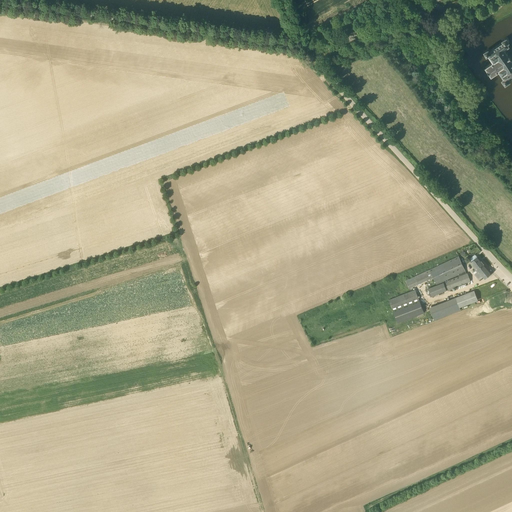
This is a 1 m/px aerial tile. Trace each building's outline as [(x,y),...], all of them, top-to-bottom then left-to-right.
[(509,45),(508,43),(510,42),(507,37),(502,40),(503,42),(499,45),(493,49),(490,50),(489,49),(484,52),(487,56),(489,55),(493,62),(486,67),(492,76),(499,71),(503,78),(501,79),(505,85),(511,81),(509,79),(511,77),(511,60),(504,48),(509,45)] [(470,259),(472,261),(471,262),(479,271),(475,274),(479,280),(483,277),(485,278),(492,273),(478,256),(477,257),(475,254),(470,258),(470,259)] [(436,284),(466,271),(459,256),(429,270),(406,281),(409,288),(433,277),(435,281),(436,284)] [(431,296),(447,290),(471,281),(468,273),(444,282),(444,283),(428,290),(431,296)] [(424,313),(415,290),(389,300),(398,323),(424,313)] [(460,310),(459,307),(478,300),(474,290),(456,298),(430,307),(434,319),(460,310)]
